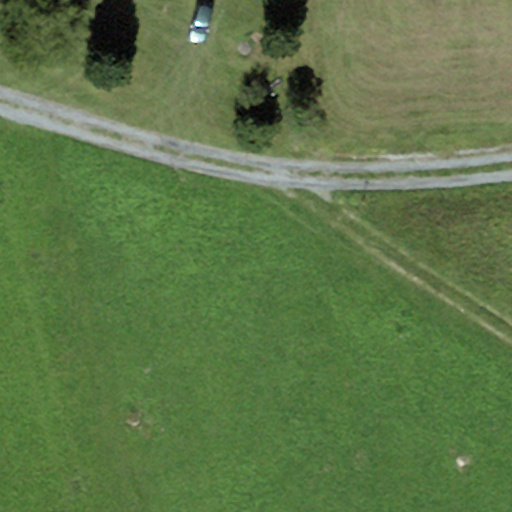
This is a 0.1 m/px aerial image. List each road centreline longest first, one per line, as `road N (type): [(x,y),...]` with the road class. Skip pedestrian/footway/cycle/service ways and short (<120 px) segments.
road 1 (track): [(0,94),(143,138),(293,170),(344,214),(511,327)]
road 2 (track): [(293,170),(511,161)]
